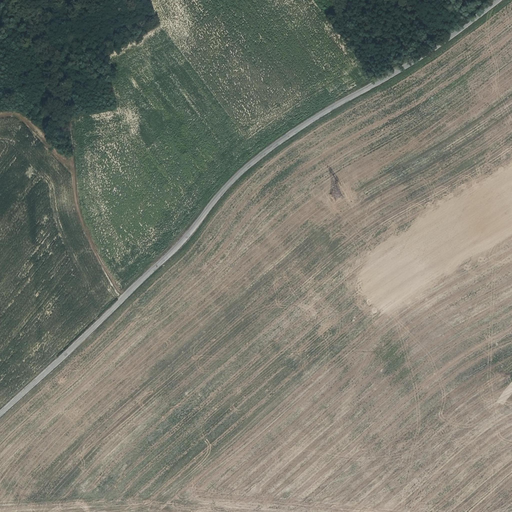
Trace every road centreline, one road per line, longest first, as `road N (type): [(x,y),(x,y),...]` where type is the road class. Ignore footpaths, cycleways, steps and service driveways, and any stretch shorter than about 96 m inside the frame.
road 1 (unclassified): [(493,0),(405,67),(256,157),(173,251),(0,415)]
road 2 (track): [(16,0),(73,206),(118,303)]
